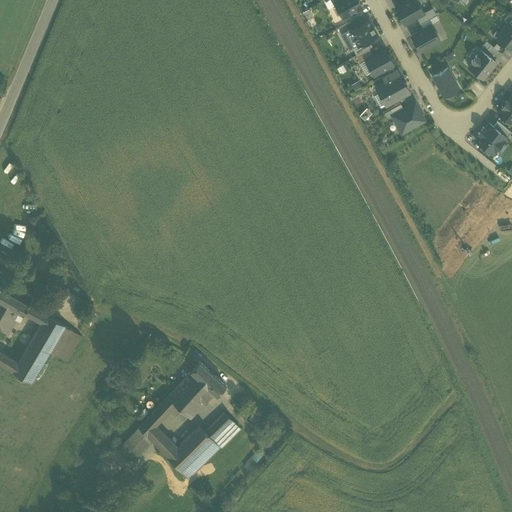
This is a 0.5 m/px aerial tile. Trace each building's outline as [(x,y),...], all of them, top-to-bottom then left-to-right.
[(362,6),(357,0),(328,0),(339,19),(345,16),(357,9),(362,6)] [(404,0),(393,6),(404,25),(416,18),(425,13),(424,12),(417,0),(404,0)] [(425,13),(416,18),(420,24),(436,15),(432,8),(424,12),(425,13)] [(347,21),(360,15),(357,9),(345,16),(347,21)] [(375,33),(365,14),(343,26),(352,45),(362,39),(375,33)] [(436,15),(420,24),(422,28),(431,23),(432,24),(439,20),(436,15)] [(511,51),(511,49),(511,24),(507,21),(507,22),(494,38),(511,51)] [(432,24),(431,23),(422,28),(409,35),(419,53),(441,40),(432,24)] [(367,47),(362,39),(349,46),(353,54),(367,47)] [(500,52),(486,41),(482,46),(496,57),(500,52)] [(370,54),(367,47),(353,54),(357,61),(360,60),(370,54)] [(370,54),(360,60),(369,77),(393,64),(383,47),(370,54)] [(496,62),(480,49),(466,66),(483,79),(496,62)] [(454,58),(451,52),(444,56),(447,62),(454,58)] [(431,76),(442,97),(460,87),(448,66),(431,76)] [(409,92),(395,68),(379,76),(382,81),(370,86),(382,107),(409,92)] [(511,94),(508,92),(492,111),(510,126),(511,123),(511,94)] [(425,120),(413,100),(389,114),(399,134),(425,120)] [(364,109),(359,114),(363,118),(368,114),(364,109)] [(470,140),(492,157),(508,136),(493,124),(487,119),(482,125),(479,124),(474,129),(476,133),(470,140)] [(496,121),(493,124),(508,136),(509,131),(496,121)] [(29,304),(0,286),(0,328),(7,333),(19,311),(23,313),(29,304)] [(46,314),(29,304),(23,313),(41,323),(46,314)] [(17,362),(12,371),(31,382),(49,350),(64,326),(65,325),(46,314),(41,323),(17,362)] [(64,326),(49,350),(59,356),(74,332),(64,326)] [(81,336),(74,332),(59,356),(66,360),(81,336)] [(17,362),(0,351),(0,363),(12,371),(17,362)] [(199,361),(181,380),(204,402),(213,392),(216,394),(224,385),(199,361)] [(181,380),(167,395),(175,404),(190,417),(204,402),(181,380)] [(167,395),(138,427),(146,435),(155,425),(175,404),(167,395)] [(224,412),(204,431),(213,439),(218,434),(232,420),(224,412)] [(232,420),(218,434),(226,442),(240,428),(232,420)] [(153,443),(163,433),(155,425),(146,435),(151,440),(153,443)] [(176,447),(166,456),(180,471),(213,439),(204,431),(198,425),(176,447)] [(138,427),(117,449),(130,463),(151,440),(146,435),(138,427)] [(158,448),(168,438),(163,433),(153,443),(158,448)] [(226,442),(218,434),(213,439),(220,447),(226,442)] [(168,438),(158,448),(166,456),(176,447),(168,438)] [(220,447),(213,439),(180,471),(188,479),(220,447)] [(259,447),(243,465),(248,470),(264,452),(259,447)]
